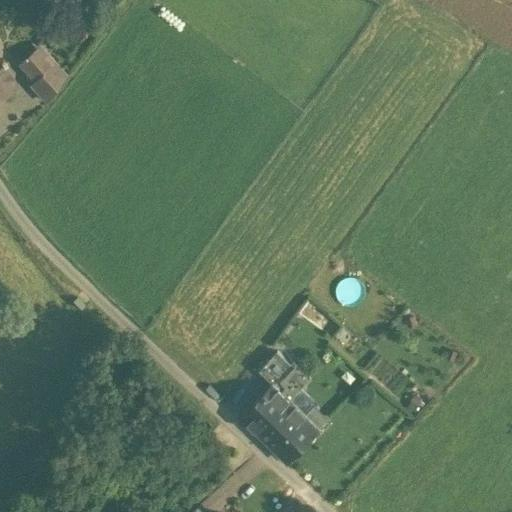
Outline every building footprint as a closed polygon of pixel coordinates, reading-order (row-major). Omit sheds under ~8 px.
[(35,47),(20,60),(36,77),(36,78),(51,64),(35,47)] [(51,64),(36,78),(36,77),(31,81),(48,99),(65,79),(51,64)] [(0,70),(0,96),(12,90),(0,70)] [(297,366),(280,349),(262,368),(275,382),(278,385),(292,372),(297,366)] [(292,372),(278,385),(291,397),(304,384),(292,372)] [(278,385),(275,382),(244,414),(289,458),(320,427),(307,414),(291,397),(278,385)] [(328,419),(315,406),(307,414),(320,427),(328,419)]
